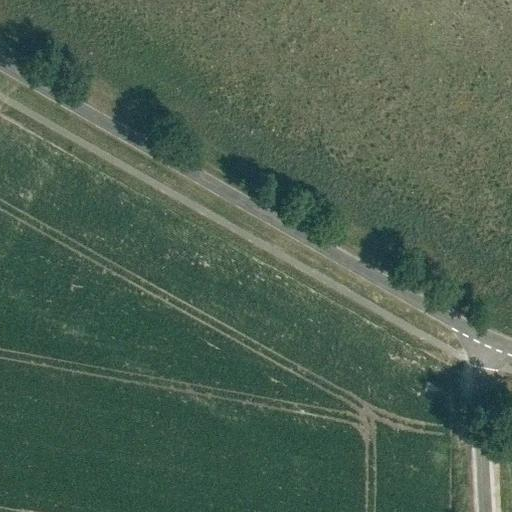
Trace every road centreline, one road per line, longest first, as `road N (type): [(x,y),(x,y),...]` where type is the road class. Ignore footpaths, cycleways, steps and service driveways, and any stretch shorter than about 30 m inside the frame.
road 1 (tertiary): [(0,61),(479,335)]
road 2 (unclassified): [(479,335),(486,511)]
